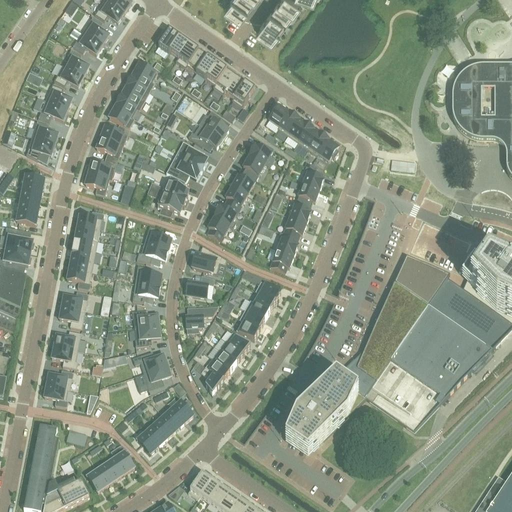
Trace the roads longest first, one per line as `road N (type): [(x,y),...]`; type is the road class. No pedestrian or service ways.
road 1 (residential): [(157,4),(97,98),(66,180),(2,511)]
road 2 (residential): [(274,86),(195,211),(173,275),(176,360),(217,431)]
road 3 (residential): [(217,431),(296,330),(356,186)]
road 4 (primary): [(511,378),(371,511)]
road 5 (primary): [(398,511),(511,393)]
road 6 (unclassified): [(356,186),(361,146),(274,86)]
